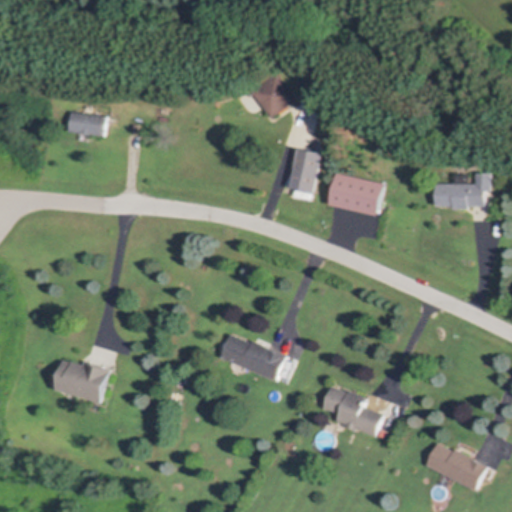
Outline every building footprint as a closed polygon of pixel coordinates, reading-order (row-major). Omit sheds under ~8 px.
[(302,97),(276,117),(256,91),(282,71),(302,97)] [(302,100),(317,103),(320,83),(305,81),(302,100)] [(113,114),(110,134),(75,130),(77,110),(113,114)] [(320,191),(324,152),(299,149),(295,189),(320,191)] [(475,205),(475,208),(459,208),(459,205),(441,205),(441,183),(481,182),(481,172),(497,172),(497,190),(492,190),(492,205),(475,205)] [(389,183),(382,216),(334,206),(342,173),(389,183)] [(237,333),(257,342),(258,340),(293,355),(282,381),(227,356),(237,333)] [(71,359),(79,361),(80,361),(91,364),(92,360),(111,365),(110,367),(117,369),(108,401),(63,389),(71,359)] [(192,372),(190,382),(181,381),(182,371),(192,372)] [(337,385),(353,392),(354,389),(372,397),(369,406),(389,414),(380,436),(361,428),(360,430),(349,425),(350,423),(342,420),(345,414),(328,407),(337,385)] [(444,442),(459,450),(461,448),(494,465),(481,490),(432,464),(444,442)]
